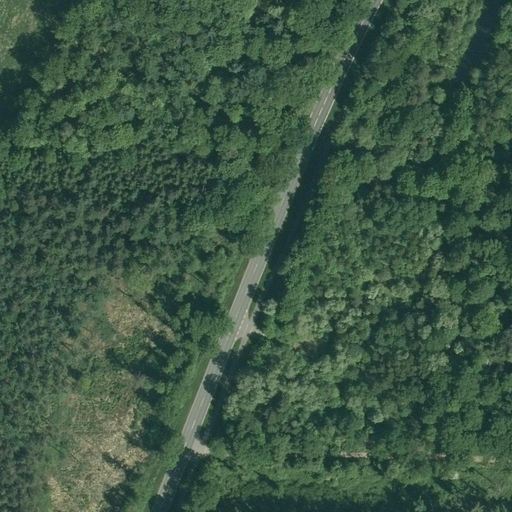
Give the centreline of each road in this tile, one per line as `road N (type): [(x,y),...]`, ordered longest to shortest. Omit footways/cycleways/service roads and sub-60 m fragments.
road 1 (primary): [(158,511),(299,158),(373,0)]
road 2 (track): [(184,444),(217,454),(511,459)]
